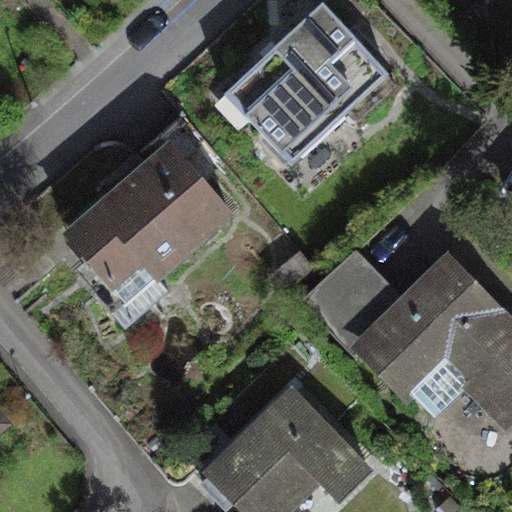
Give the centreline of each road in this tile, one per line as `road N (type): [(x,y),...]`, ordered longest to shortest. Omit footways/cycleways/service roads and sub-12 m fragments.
road 1 (residential): [(0,190),(210,0)]
road 2 (residential): [(126,470),(0,311)]
